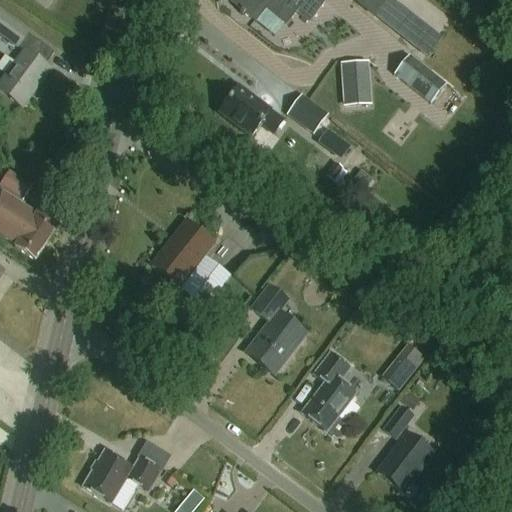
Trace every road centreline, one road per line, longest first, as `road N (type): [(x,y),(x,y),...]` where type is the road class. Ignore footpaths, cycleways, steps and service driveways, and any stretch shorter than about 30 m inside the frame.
road 1 (secondary): [(63,322),(140,0)]
road 2 (unclassified): [(324,511),(63,322)]
road 3 (secondary): [(19,511),(63,322)]
